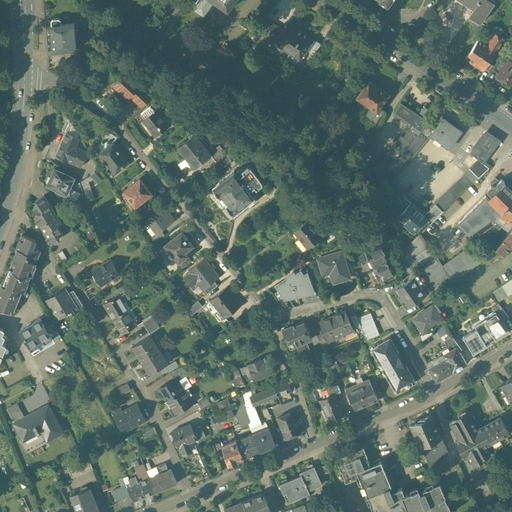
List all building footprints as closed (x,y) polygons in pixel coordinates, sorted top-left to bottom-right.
[(192,0),(192,1),(196,5),(193,8),(203,16),(213,2),(227,12),(236,0),(192,0)] [(494,3),(489,0),(459,0),(473,10),(469,16),(480,23),(494,3)] [(266,17),(248,37),(254,42),(261,34),(271,23),(272,22),(266,17)] [(74,26),(61,27),(61,21),(58,20),(53,20),(51,22),(51,27),(53,52),(76,50),(76,44),(79,43),(78,31),(75,31),(74,26)] [(313,39),(289,22),(283,31),(271,23),(261,34),(299,60),(313,39)] [(88,26),(80,26),(81,38),(89,38),(88,26)] [(487,45),(479,40),(480,39),(479,38),(465,60),(483,72),(504,40),(495,34),(487,45)] [(216,64),(197,50),(190,60),(189,60),(193,63),(192,65),(195,68),(191,72),(204,82),(216,64)] [(190,60),(180,53),(174,60),(184,67),(189,60),(190,60)] [(499,60),(493,70),(499,74),(506,64),(499,60)] [(511,62),(509,60),(506,64),(499,74),(497,76),(498,77),(497,79),(502,83),(504,81),(511,85),(511,83),(511,62)] [(391,82),(398,74),(384,64),(378,72),(391,82)] [(204,82),(191,72),(188,77),(201,85),(204,82)] [(128,73),(114,87),(127,99),(130,96),(140,86),(140,85),(128,73)] [(389,96),(369,82),(356,100),(371,110),(367,115),(367,118),(371,121),(374,119),(379,111),(389,96)] [(151,97),(140,86),(130,96),(141,107),(151,97)] [(418,116),(401,105),(394,115),(413,127),(418,122),(423,126),(426,121),(423,119),(429,111),(424,108),(418,116)] [(168,126),(156,110),(143,120),(156,136),(168,126)] [(384,115),(379,111),(374,119),(371,121),(369,124),(375,128),(384,115)] [(178,115),(171,122),(175,126),(182,119),(178,115)] [(78,135),(66,119),(61,130),(67,133),(77,137),(78,135)] [(461,133),(443,120),(435,132),(433,134),(429,140),(447,152),(449,150),(461,133)] [(413,127),(402,141),(410,146),(425,127),(423,126),(418,122),(413,127)] [(435,132),(427,125),(425,127),(433,134),(435,132)] [(380,183),(388,190),(429,139),(429,140),(433,134),(425,127),(410,146),(380,183)] [(116,137),(107,130),(103,136),(112,143),(113,142),(114,142),(117,138),(119,136),(117,135),(116,137)] [(500,142),(486,132),(476,146),(489,156),(500,142)] [(63,142),(75,147),(79,138),(77,137),(67,133),(63,142)] [(210,153),(197,137),(194,139),(191,136),(191,137),(185,142),(178,147),(183,154),(186,152),(197,165),(196,165),(197,166),(210,154),(211,154),(210,153)] [(401,140),(372,175),(380,183),(410,146),(402,141),(401,140)] [(75,147),(63,142),(56,156),(81,167),(87,153),(75,147)] [(114,142),(113,142),(112,143),(99,153),(115,174),(129,163),(114,142)] [(220,145),(210,153),(211,154),(210,154),(217,163),(218,162),(227,154),(220,145)] [(489,156),(476,146),(473,150),(473,151),(470,155),(478,161),(483,164),(486,160),(489,156)] [(227,154),(218,162),(222,167),(224,165),(225,165),(233,157),(236,155),(231,150),(227,154)] [(478,161),(470,170),(478,179),(488,169),(483,164),(478,161)] [(248,166),(243,170),(243,169),(239,169),(235,172),(234,170),(213,187),(220,197),(218,198),(224,206),(226,204),(233,213),(243,206),(244,206),(248,203),(248,202),(255,196),(253,195),(257,192),(258,188),(257,188),(262,184),(263,182),(260,178),(254,170),(251,166),(248,166)] [(74,178),(55,169),(51,178),(49,177),(46,183),(48,184),(47,185),(56,190),(55,192),(65,197),(74,178)] [(465,176),(430,209),(438,217),(478,179),(470,170),(464,175),(465,176)] [(140,178),(123,191),(129,198),(127,200),(133,208),(152,193),(148,188),(148,187),(145,183),(144,183),(140,178)] [(492,197),(489,200),(486,197),(458,224),(469,235),(475,231),(497,215),(498,216),(511,201),(511,193),(504,185),(505,184),(501,180),(498,183),(494,179),(491,183),(491,187),(488,190),(488,193),(492,197)] [(41,227),(57,216),(44,196),(36,201),(38,205),(34,207),(38,215),(35,217),(41,227)] [(404,200),(393,213),(399,218),(410,205),(404,200)] [(511,201),(498,216),(506,221),(511,225),(511,201)] [(424,218),(410,205),(399,218),(398,220),(414,234),(421,226),(419,224),(424,219),(425,218),(424,218)] [(164,206),(145,220),(156,234),(161,230),(175,220),(164,206)] [(438,217),(430,209),(431,210),(424,218),(425,218),(424,219),(425,220),(425,221),(430,226),(438,217)] [(497,215),(475,231),(480,237),(494,226),(499,231),(506,221),(498,216),(497,215)] [(57,216),(41,227),(44,232),(44,233),(51,244),(60,239),(57,236),(62,233),(57,225),(61,223),(57,216)] [(315,226),(308,217),(294,229),(308,246),(324,232),(317,224),(315,226)] [(511,228),(496,250),(500,253),(505,257),(511,247),(511,228)] [(161,230),(156,234),(151,237),(155,243),(165,235),(161,230)] [(184,230),(183,231),(182,231),(165,244),(165,245),(161,249),(166,256),(171,252),(183,267),(192,260),(185,252),(194,245),(188,238),(190,237),(184,230)] [(36,240),(22,235),(16,250),(19,251),(16,259),(15,258),(10,269),(27,282),(40,251),(33,248),(36,240)] [(420,235),(400,255),(401,280),(418,269),(435,257),(420,235)] [(362,243),(356,245),(356,248),(350,250),(355,267),(362,265),(362,262),(368,260),(362,243)] [(385,254),(379,243),(369,249),(375,259),(372,260),(375,265),(372,267),(374,269),(373,269),(381,283),(394,276),(383,255),(385,254)] [(472,247),(442,268),(453,283),(483,262),(472,247)] [(342,250),(318,257),(322,269),(329,267),(334,281),(346,277),(350,276),(346,265),(342,250)] [(500,253),(496,250),(494,254),(488,259),(491,264),(501,257),(499,255),(500,253)] [(442,268),(435,257),(418,269),(436,296),(453,283),(442,268)] [(204,258),(188,270),(190,272),(184,277),(191,286),(197,281),(203,289),(204,289),(214,281),(219,277),(212,269),(213,268),(212,268),(210,265),(204,258)] [(111,260),(92,272),(101,286),(120,274),(111,260)] [(312,281),(300,263),(290,270),(293,275),(279,285),(280,287),(279,287),(281,290),(282,289),(287,298),(312,281)] [(356,277),(352,263),(346,265),(350,276),(346,277),(347,279),(356,277)] [(8,269),(0,289),(0,308),(5,310),(6,308),(14,311),(21,292),(24,293),(28,283),(27,282),(10,269),(8,269)] [(267,282),(260,274),(251,281),(257,289),(267,282)] [(414,277),(394,292),(398,299),(399,301),(420,286),(414,277)] [(466,281),(463,277),(457,281),(461,287),(465,284),(466,281)] [(511,279),(491,294),(498,303),(511,294),(511,279)] [(214,281),(204,289),(208,293),(218,285),(214,281)] [(122,286),(112,292),(116,297),(119,295),(119,296),(126,291),(122,286)] [(420,286),(399,301),(401,303),(401,302),(406,309),(426,295),(420,286)] [(227,287),(210,300),(224,318),(241,305),(241,304),(240,305),(235,299),(236,298),(235,297),(234,298),(231,295),(232,294),(232,293),(231,294),(226,288),(227,287)] [(65,288),(46,300),(58,320),(68,314),(67,313),(76,307),(78,311),(84,308),(76,296),(71,299),(65,288)] [(116,297),(103,305),(113,320),(128,311),(119,296),(119,295),(116,297)] [(203,306),(198,301),(189,309),(192,315),(203,306)] [(435,304),(413,319),(423,333),(431,328),(431,329),(433,327),(433,326),(443,320),(438,313),(441,311),(435,304)] [(137,325),(128,311),(113,320),(122,335),(137,325)] [(346,311),(332,316),(340,335),(354,329),(346,311)] [(360,316),(366,339),(379,336),(372,312),(360,316)] [(61,338),(47,314),(40,318),(50,335),(55,342),(61,338)] [(153,316),(143,323),(146,329),(156,322),(153,316)] [(332,316),(319,322),(327,340),(340,335),(332,316)] [(34,323),(20,332),(34,354),(40,350),(36,343),(50,335),(40,318),(34,322),(34,323)] [(290,348),(311,340),(303,321),(282,329),(290,348)] [(156,322),(146,329),(149,334),(160,327),(156,322)] [(480,323),(474,327),(467,332),(468,334),(463,337),(473,354),(492,342),(480,323)] [(319,328),(314,330),(319,341),(324,339),(319,328)] [(72,331),(61,338),(65,344),(75,337),(72,331)] [(150,336),(132,348),(140,361),(159,350),(150,336)] [(461,350),(452,337),(445,342),(448,347),(450,350),(456,346),(459,351),(461,350)] [(391,338),(372,349),(396,394),(415,383),(391,338)] [(456,346),(450,350),(448,347),(441,351),(453,372),(466,364),(459,351),(456,346)] [(159,350),(140,361),(149,375),(167,363),(159,350)] [(441,351),(434,355),(437,359),(432,361),(434,365),(429,368),(437,381),(453,372),(441,351)] [(268,356),(248,365),(253,378),(254,382),(275,373),(268,356)] [(175,361),(165,367),(168,372),(178,366),(175,361)] [(248,365),(240,369),(243,375),(247,373),(250,379),(253,378),(248,365)] [(343,379),(339,368),(333,370),(337,382),(343,379)] [(184,370),(179,373),(182,378),(186,376),(187,375),(184,370)] [(238,370),(229,373),(239,388),(245,386),(238,370)] [(176,379),(159,389),(167,402),(188,389),(192,386),(186,376),(182,378),(178,381),(176,379)] [(511,377),(496,387),(506,403),(508,403),(511,400),(511,377)] [(378,401),(369,380),(358,385),(366,406),(377,401),(378,401)] [(292,381),(274,387),(278,396),(295,390),(292,381)] [(128,384),(118,389),(121,395),(131,390),(128,384)] [(358,385),(357,385),(346,390),(355,410),(355,411),(356,410),(366,406),(358,385)] [(256,395),(255,395),(259,404),(278,396),(274,387),(256,395)] [(188,389),(167,402),(175,414),(184,409),(185,409),(193,404),(188,397),(192,395),(188,389)] [(317,402),(312,389),(306,392),(311,405),(317,402)] [(244,394),(241,395),(246,409),(253,406),(259,404),(255,395),(256,395),(254,390),(244,394)] [(335,394),(319,401),(328,422),(344,415),(335,394)] [(241,395),(228,400),(234,414),(236,413),(242,427),(251,424),(246,409),(241,395)] [(207,397),(197,403),(200,409),(199,410),(211,404),(207,397)] [(228,400),(212,406),(219,422),(234,416),(234,414),(228,400)] [(17,403),(7,408),(13,419),(23,414),(17,403)] [(137,405),(122,413),(121,411),(113,414),(122,433),(122,432),(145,421),(137,405)] [(47,406),(15,424),(23,440),(24,440),(24,439),(42,429),(47,439),(48,439),(61,432),(47,406)] [(293,420),(290,413),(277,418),(282,431),(286,439),(301,433),(295,419),(293,420)] [(477,430),(467,413),(456,418),(458,421),(451,424),(459,440),(456,442),(465,458),(468,456),(474,466),(483,462),(482,460),(490,455),(486,447),(491,444),(482,427),(477,430)] [(431,414),(420,419),(418,419),(415,420),(415,422),(415,423),(411,425),(429,465),(438,461),(437,458),(448,453),(431,414)] [(500,417),(482,427),(491,444),(509,434),(500,417)] [(191,424),(172,432),(182,455),(191,452),(189,448),(187,443),(197,439),(194,431),(191,424)] [(154,426),(143,430),(147,438),(157,434),(154,426)] [(206,437),(201,426),(195,429),(196,431),(194,431),(197,439),(198,441),(206,437)] [(269,428),(253,434),(260,453),(272,448),(272,447),(276,446),(269,428)] [(42,429),(24,439),(24,440),(23,440),(19,443),(26,455),(50,442),(48,439),(47,439),(42,429)] [(286,439),(282,431),(277,433),(281,442),(287,440),(286,439)] [(509,434),(491,444),(495,450),(511,440),(511,434),(511,433),(509,434)] [(253,434),(237,440),(236,440),(244,459),(249,457),(259,452),(259,453),(260,453),(253,434)] [(236,440),(225,445),(223,441),(221,442),(228,465),(244,459),(236,440)] [(350,453),(336,459),(345,483),(359,478),(372,510),(375,509),(376,511),(407,511),(408,511),(407,511),(451,511),(439,483),(431,486),(423,490),(424,492),(420,494),(418,490),(405,496),(402,488),(398,490),(391,492),(389,488),(392,487),(381,461),(370,466),(368,461),(369,461),(363,448),(350,453)] [(88,458),(67,468),(72,479),(93,470),(88,458)] [(159,474),(149,479),(155,493),(177,483),(171,469),(168,471),(165,464),(156,468),(159,474)] [(144,465),(135,468),(138,474),(146,470),(145,466),(144,465)] [(326,465),(321,467),(321,469),(322,469),(324,474),(329,472),(326,465)] [(297,477),(279,485),(283,494),(286,493),(290,502),(309,493),(308,491),(322,485),(321,482),(316,471),(314,466),(299,473),(301,477),(297,478),(297,477)] [(321,469),(316,471),(321,482),(327,480),(324,474),(322,469),(321,469)] [(493,469),(482,474),(497,506),(498,506),(506,497),(493,469)] [(147,471),(146,470),(138,474),(137,474),(137,475),(138,475),(139,477),(142,475),(144,481),(140,483),(143,490),(138,492),(141,499),(155,493),(149,479),(147,471)] [(138,483),(136,478),(128,481),(129,484),(124,487),(125,489),(127,488),(131,496),(133,502),(141,499),(138,492),(143,490),(140,483),(138,483)] [(124,487),(112,492),(116,502),(131,496),(127,488),(125,489),(124,487)] [(90,489),(70,497),(75,511),(99,511),(97,507),(100,506),(98,500),(95,501),(90,489)] [(270,511),(263,494),(242,503),(246,511),(270,511)] [(350,511),(345,498),(334,503),(338,511),(350,511)] [(242,502),(225,509),(225,511),(246,511),(242,503),(242,502)]
